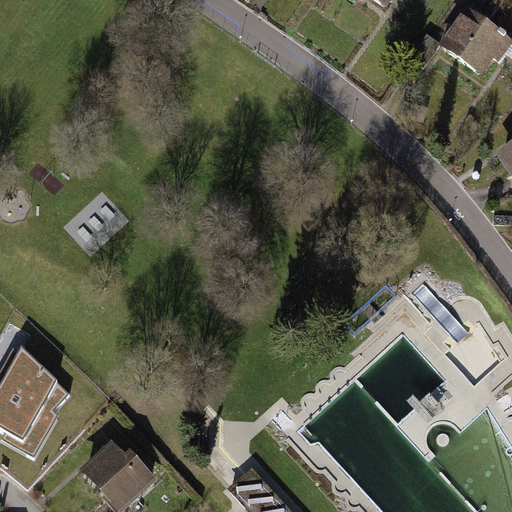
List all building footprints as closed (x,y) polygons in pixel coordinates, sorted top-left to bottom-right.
[(371,0),(400,21),(415,0),(371,0)] [(453,56),(498,89),(511,69),(511,40),(480,18),(453,56)] [(21,351),(0,388),(0,433),(25,447),(69,396),(21,351)] [(112,447),(82,474),(117,511),(121,511),(154,482),(130,456),(125,461),(112,447)] [(290,511),(250,469),(224,492),(243,511),(290,511)]
